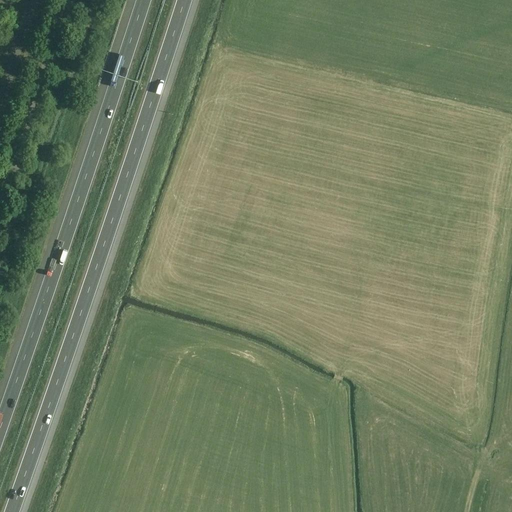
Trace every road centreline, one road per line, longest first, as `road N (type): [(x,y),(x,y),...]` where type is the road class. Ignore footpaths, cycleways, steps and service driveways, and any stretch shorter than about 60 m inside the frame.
road 1 (motorway): [(11,511),(185,0)]
road 2 (motorway): [(137,0),(0,412)]
